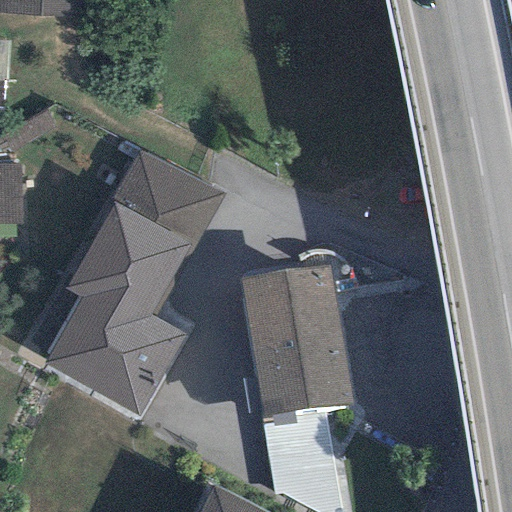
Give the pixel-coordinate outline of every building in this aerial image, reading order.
[(0,0),(0,14),(76,20),(77,0),(0,0)] [(46,110),(0,138),(0,153),(7,153),(55,127),(46,110)] [(221,196),(137,150),(108,203),(113,205),(186,245),(192,248),(221,196)] [(18,162),(0,162),(0,223),(21,223),(18,162)] [(186,245),(113,205),(64,289),(80,297),(42,361),(136,417),(185,335),(149,315),(186,245)] [(327,267),(239,280),(260,418),(322,409),(348,405),(327,267)] [(314,511),(339,511),(322,409),(260,418),(272,495),(282,492),(314,511)] [(266,511),(213,487),(207,484),(193,511),(266,511)]
